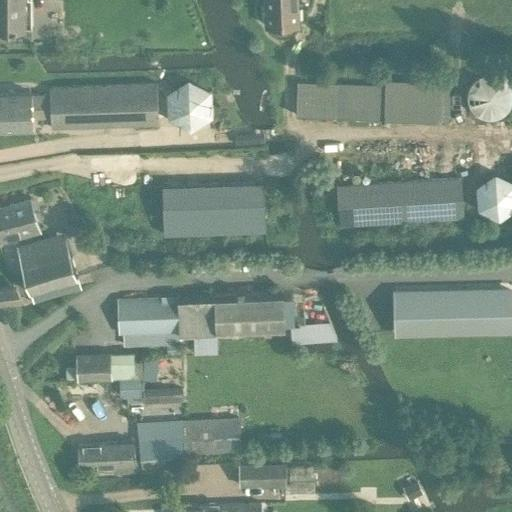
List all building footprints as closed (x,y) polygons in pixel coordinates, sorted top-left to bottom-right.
[(0,0),(0,26),(24,27),(32,26),(31,0),(0,0)] [(298,21),(297,0),(265,0),(266,22),(298,21)] [(511,81),(511,82),(509,78),(503,73),(497,71),(494,70),(488,71),(483,72),(478,74),(475,77),(472,81),(470,85),(468,90),(468,94),(469,101),(471,106),(474,110),(479,115),(482,116),(490,118),(497,118),(501,116),(508,112),(511,108),(511,106),(511,81)] [(168,118),(191,129),(213,115),(211,89),(188,77),(166,91),(168,118)] [(338,81),(336,113),(383,115),(385,83),(338,81)] [(51,115),(52,126),(158,122),(157,82),(50,86),(50,93),(32,94),(32,91),(0,92),(0,128),(33,127),(33,115),(51,115)] [(476,183),(478,207),(499,218),(511,209),(511,177),(496,170),(476,183)] [(461,177),(337,186),(340,226),(464,217),(461,177)] [(264,180),(163,184),(165,232),(266,229),(264,180)] [(30,196),(0,205),(0,240),(40,228),(30,196)] [(63,230),(15,245),(29,290),(32,301),(33,303),(80,288),(82,287),(81,286),(80,281),(78,275),(63,230)] [(8,284),(0,286),(0,304),(22,298),(21,296),(17,282),(8,284)] [(511,284),(393,287),(394,334),(511,331),(511,284)] [(192,293),(179,294),(181,333),(193,332),(216,331),(216,332),(284,328),(282,288),(192,293)] [(179,294),(119,297),(121,331),(124,331),(124,344),(181,341),(181,333),(179,294)] [(79,377),(111,376),(143,374),(142,359),(134,360),(134,350),(77,353),(79,377)] [(166,385),(142,386),(143,402),(172,400),(183,399),(182,384),(172,385),(166,385)] [(185,453),(239,449),(237,419),(183,422),(185,453)] [(182,435),(139,440),(143,474),(168,471),(168,478),(186,476),(185,469),(186,469),(182,435)] [(133,440),(77,444),(79,465),(135,461),(133,440)] [(285,482),(285,465),(285,462),(241,463),(241,483),(285,482)] [(178,503),(178,511),(210,511),(218,511),(260,511),(261,501),(178,503)]
